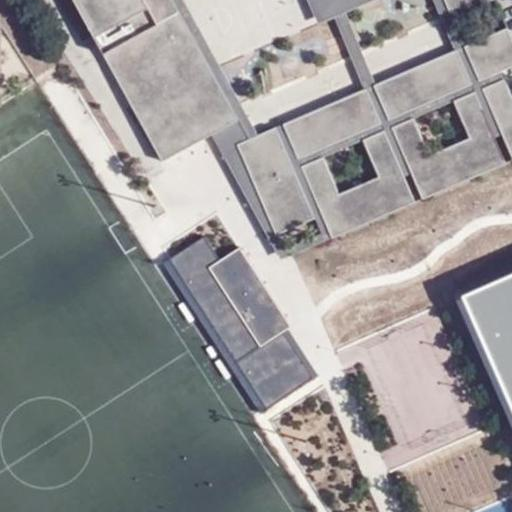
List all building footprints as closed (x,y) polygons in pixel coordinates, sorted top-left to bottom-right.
[(76,0),(163,157),(213,128),(240,114),(177,0),(76,0)] [(260,129),(188,0),(177,0),(240,114),(213,128),(282,254),(332,233),(301,161),(324,151),(363,134),(385,125),(407,175),(414,172),(392,122),(414,112),(454,95),(476,86),(497,136),(504,133),(482,83),(504,74),(501,66),(480,75),(465,41),(467,40),(454,11),(452,11),(447,0),(436,0),(455,45),(458,44),(473,78),(389,114),(374,80),(376,79),(347,8),(335,13),(364,83),(367,82),(382,117),(299,153),(285,123),(279,126),(322,227),(283,244),(237,139),(260,129)] [(310,0),(319,20),(335,13),(347,8),(364,0),(310,0)] [(447,0),(452,11),(454,11),(479,0),(447,0)] [(467,40),(465,41),(480,75),(501,66),(511,61),(511,33),(507,22),(467,40)] [(376,79),(374,80),(389,114),(473,78),(458,44),(455,45),(376,79)] [(511,91),(504,74),(482,83),(504,133),(511,151),(511,91)] [(364,83),(283,119),(285,123),(299,153),(382,117),(367,82),(364,83)] [(414,112),(392,122),(414,172),(423,193),(507,157),(497,136),(476,86),(454,95),(470,132),(430,149),(414,112)] [(260,129),(237,139),(283,244),(322,227),(279,126),(277,121),(260,129)] [(324,151),(301,161),(332,233),(416,197),(407,175),(385,125),(363,134),(379,171),(340,187),(324,151)] [(206,231),(170,254),(267,403),(315,372),(284,325),(291,321),(240,242),(221,254),(206,231)] [(511,269),(460,289),(511,428),(511,269)]
